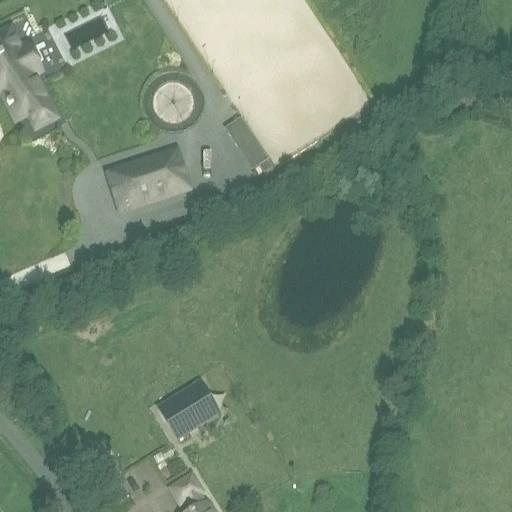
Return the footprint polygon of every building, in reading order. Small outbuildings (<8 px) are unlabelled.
[(168,23),(179,15),(169,0),(160,0),(155,4),(168,23)] [(71,68),(128,44),(110,2),(54,26),(71,68)] [(0,36),(0,95),(3,94),(9,105),(7,106),(9,111),(11,110),(17,122),(27,117),(49,106),(34,77),(35,76),(22,49),(20,50),(13,35),(11,31),(8,33),(3,35),(0,36)] [(194,118),(194,84),(172,85),(172,107),(165,107),(166,118),(194,118)] [(267,161),(254,142),(239,152),(252,171),(267,161)] [(120,214),(189,192),(176,154),(108,176),(120,214)] [(264,174),(272,169),(268,162),(260,167),(264,174)] [(212,211),(243,201),(240,189),(208,199),(212,211)] [(203,406),(210,402),(200,385),(159,410),(178,441),(191,433),(190,431),(195,428),(196,430),(212,420),(203,406)] [(97,454),(80,465),(112,511),(129,500),(97,454)] [(212,511),(210,507),(206,506),(206,505),(204,506),(198,496),(202,494),(191,477),(169,491),(179,508),(188,503),(193,511),(212,511)]
